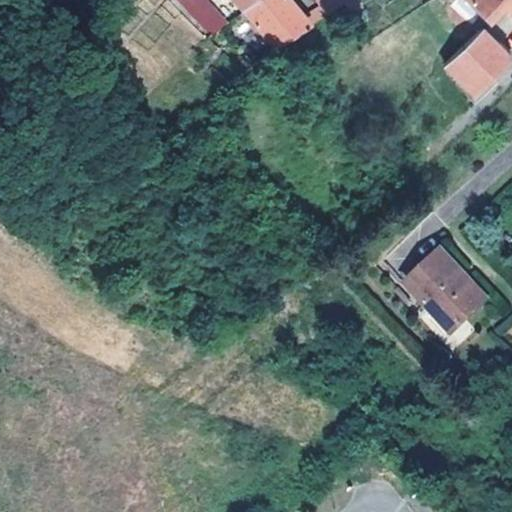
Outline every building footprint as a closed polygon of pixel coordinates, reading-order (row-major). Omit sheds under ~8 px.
[(212,35),(227,24),(207,0),(176,0),(211,36),(212,35)] [(236,0),(246,11),(261,0),(236,0)] [(261,0),(246,11),(280,49),(312,28),(305,19),(289,0),(261,0)] [(327,17),(346,4),(351,0),(315,0),(320,8),(327,17)] [(511,0),(447,0),(445,2),(477,34),(499,11),(505,15),(511,7),(511,0)] [(445,2),(438,9),(470,40),(477,34),(445,2)] [(320,8),(305,19),(312,28),(327,17),(320,8)] [(501,70),(470,40),(432,78),(468,113),(486,93),(482,90),(501,70)] [(442,253),(409,286),(456,335),(490,302),(442,253)]
